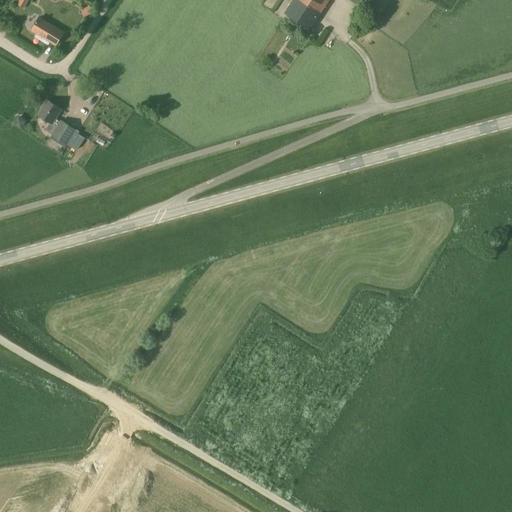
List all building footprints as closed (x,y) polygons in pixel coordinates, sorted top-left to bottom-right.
[(20,0),(17,4),(23,8),(28,0),(20,0)] [(310,29),(329,0),(292,0),(285,13),(310,29)] [(84,17),(93,13),(89,3),(80,7),(84,17)] [(39,18),(32,31),(37,34),(56,45),(64,32),(39,18)] [(60,121),(55,118),(61,109),(48,101),(39,115),(52,123),(57,126),(51,135),(67,145),(77,129),(61,120),(60,121)] [(15,123),(21,127),(25,121),(19,117),(15,123)]
